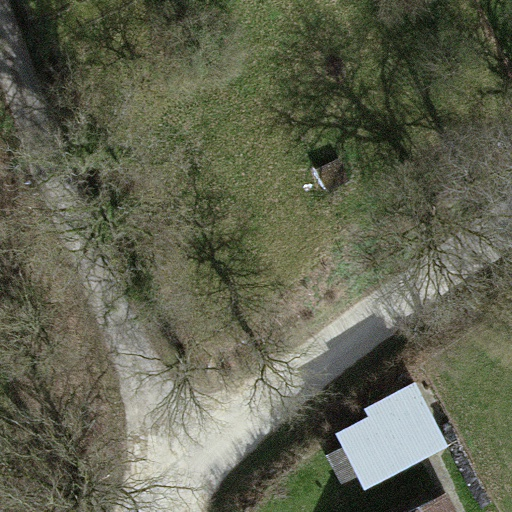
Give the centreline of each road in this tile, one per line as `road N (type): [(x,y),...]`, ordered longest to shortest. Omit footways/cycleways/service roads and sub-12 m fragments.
road 1 (track): [(0,75),(165,511)]
road 2 (residential): [(511,220),(173,511)]
